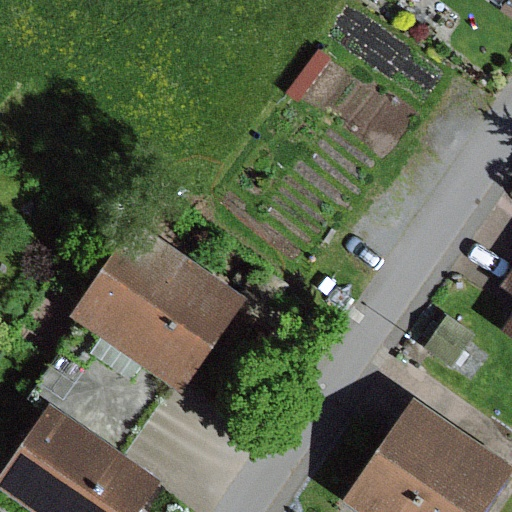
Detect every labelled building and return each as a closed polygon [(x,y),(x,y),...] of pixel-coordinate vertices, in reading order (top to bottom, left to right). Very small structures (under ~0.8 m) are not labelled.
[(333,55),(322,47),(289,91),(301,99),(333,55)] [(134,223),(69,319),(78,325),(171,388),(182,396),(247,300),(134,223)] [(511,300),(511,308),(495,334),(511,345),(511,270),(498,291),(511,300)] [(49,407),(124,458),(151,419),(171,388),(78,325),(29,400),(45,413),(49,407)] [(511,467),(414,400),(342,504),(354,511),(487,511),(511,476),(511,467)] [(45,413),(0,478),(0,490),(32,511),(140,511),(161,483),(124,458),(49,407),(45,413)]
